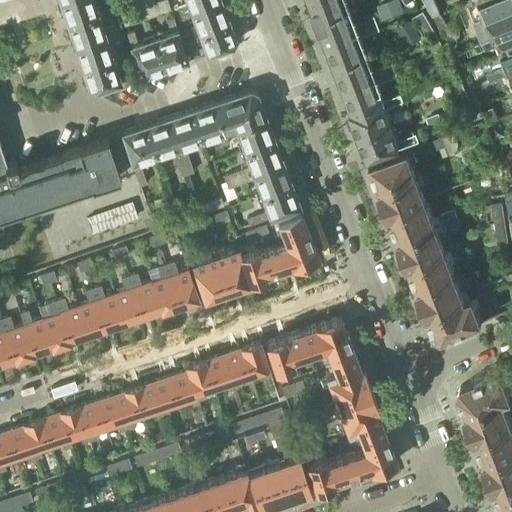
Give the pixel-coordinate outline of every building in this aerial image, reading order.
[(60,0),(67,19),(98,9),(94,0),(60,0)] [(142,4),(140,0),(127,0),(130,8),(135,7),(142,4)] [(162,12),(158,0),(155,0),(154,0),(150,2),(154,14),(162,12)] [(158,0),(162,12),(170,9),(167,0),(158,0)] [(179,11),(210,0),(182,0),(184,3),(177,5),(179,11)] [(193,31),(225,19),(218,0),(210,0),(179,11),(181,17),(188,15),(193,31)] [(309,0),(323,33),(356,20),(348,0),(309,0)] [(404,9),(400,0),(385,0),(377,4),(383,18),(404,9)] [(424,0),(434,16),(442,13),(435,0),(424,0)] [(511,8),(511,0),(475,0),(467,3),(475,23),(511,8)] [(154,14),(150,2),(142,4),(135,7),(139,19),(154,14)] [(139,19),(135,7),(130,8),(119,11),(123,24),(139,19)] [(511,31),(511,8),(475,23),(483,43),(511,31)] [(106,33),(98,9),(67,19),(74,43),(106,33)] [(434,51),(443,45),(423,10),(414,16),(434,51)] [(445,34),(452,31),(442,13),(434,16),(445,34)] [(356,21),(356,20),(323,33),(341,81),(374,68),(374,67),(362,35),(379,28),(374,14),(356,21)] [(169,29),(153,34),(163,66),(187,58),(174,19),(167,21),(169,29)] [(194,56),(232,43),(225,19),(193,31),(198,47),(192,49),(194,56)] [(411,19),(397,27),(406,42),(420,33),(411,19)] [(454,30),(452,31),(445,34),(453,47),(457,45),(459,40),(454,30)] [(500,55),(503,55),(511,51),(511,31),(475,46),(478,52),(496,45),(500,55)] [(140,73),(163,66),(153,34),(136,39),(134,32),(128,34),(140,73)] [(113,56),(106,33),(74,43),(82,67),(113,56)] [(483,83),(510,73),(511,72),(511,51),(503,55),(500,55),(505,67),(488,74),(490,79),(482,82),(483,83)] [(121,80),(113,56),(82,67),(88,85),(95,89),(121,80)] [(341,81),(353,113),(387,100),(386,98),(379,81),(397,74),(392,60),(374,67),(374,68),(341,81)] [(511,72),(510,73),(483,83),(486,91),(506,83),(508,88),(511,85),(511,72)] [(468,119),(477,115),(461,78),(451,83),(468,119)] [(250,87),(215,99),(222,118),(236,114),(240,125),(266,115),(257,90),(250,87)] [(386,98),(387,100),(353,113),(351,114),(369,161),(405,147),(404,145),(419,139),(417,131),(401,137),(388,104),(404,98),(401,92),(386,98)] [(215,99),(192,107),(202,138),(219,132),(222,139),(228,137),(228,136),(225,130),(222,118),(215,99)] [(202,138),(192,107),(168,114),(187,173),(194,170),(187,151),(185,143),(202,138)] [(497,118),(493,107),(484,110),(488,122),(497,118)] [(431,129),(443,124),(438,111),(426,116),(431,129)] [(187,173),(168,114),(145,122),(155,153),(173,147),(176,154),(182,174),(187,173)] [(247,148),(275,138),(266,115),(240,125),(225,130),(228,136),(242,131),(247,148)] [(155,153),(145,122),(121,130),(134,168),(140,166),(137,158),(155,153)] [(455,131),(429,141),(432,150),(441,147),(444,156),(454,152),(458,148),(458,141),(455,131)] [(0,212),(89,183),(91,187),(120,177),(106,135),(86,142),(79,144),(62,150),(62,151),(18,166),(17,164),(0,169),(0,212)] [(226,180),(284,160),(275,138),(247,148),(252,163),(223,173),(226,180)] [(498,161),(508,158),(502,140),(493,143),(498,161)] [(0,143),(0,169),(17,164),(15,159),(13,158),(6,160),(0,143)] [(371,166),(385,203),(421,189),(409,159),(424,153),(422,147),(371,166)] [(503,179),(511,176),(511,174),(508,158),(498,161),(503,179)] [(262,193),(292,182),(284,160),(226,180),(228,187),(248,180),(257,177),(262,193)] [(261,218),(301,204),(292,182),(262,193),(267,207),(258,210),(246,215),(249,223),(261,218)] [(421,189),(385,203),(399,239),(435,225),(421,189)] [(223,203),(221,195),(209,199),(211,207),(223,203)] [(91,230),(137,213),(131,198),(85,214),(91,230)] [(200,211),(211,207),(209,199),(197,203),(200,211)] [(494,209),(496,221),(505,220),(503,208),(494,209)] [(229,219),(226,209),(220,211),(223,221),(229,219)] [(460,224),(455,209),(442,213),(448,228),(460,224)] [(240,252),(249,278),(317,255),(302,210),(272,220),(275,228),(281,226),(286,242),(258,252),(256,246),(240,252)] [(223,221),(220,211),(213,214),(217,223),(223,221)] [(214,224),(211,215),(204,217),(208,226),(214,224)] [(208,226),(204,217),(198,219),(201,228),(208,226)] [(197,230),(193,221),(188,223),(191,232),(197,230)] [(191,232),(188,223),(182,225),(185,234),(191,232)] [(265,224),(243,232),(247,242),(269,234),(265,224)] [(399,239),(414,278),(450,265),(435,225),(399,239)] [(508,240),(506,227),(497,228),(499,241),(508,240)] [(166,241),(163,231),(156,234),(160,243),(166,241)] [(153,245),(160,243),(156,234),(150,236),(153,245)] [(218,244),(212,246),(227,287),(249,280),(249,278),(240,252),(237,242),(219,248),(218,244)] [(128,254),(125,244),(119,246),(122,256),(128,254)] [(116,258),(122,256),(119,246),(112,248),(116,258)] [(204,295),(227,287),(212,246),(208,248),(209,251),(191,257),(204,295)] [(93,266),(89,256),(83,259),(86,268),(93,266)] [(474,257),(466,260),(468,266),(476,262),(474,257)] [(80,270),(86,268),(83,259),(77,261),(80,270)] [(170,265),(167,266),(180,303),(199,297),(189,267),(173,272),(170,265)] [(463,298),(450,265),(414,278),(427,312),(463,298)] [(165,275),(152,279),(162,309),(180,303),(167,266),(162,267),(165,275)] [(56,278),(53,269),(46,271),(50,281),(56,278)] [(43,283),(50,281),(46,271),(40,274),(43,283)] [(131,278),(143,314),(160,308),(161,309),(162,309),(152,279),(151,280),(150,279),(144,281),(141,274),(131,278)] [(129,286),(115,291),(125,320),(143,314),(131,278),(126,279),(129,286)] [(492,281),(478,285),(483,301),(497,296),(492,281)] [(20,292),(18,283),(10,285),(13,294),(20,292)] [(94,290),(107,326),(125,320),(115,291),(106,294),(103,287),(94,290)] [(92,299),(79,303),(89,332),(107,326),(94,290),(89,291),(92,299)] [(473,294),(463,298),(427,312),(434,330),(445,335),(483,319),(473,294)] [(58,303),(70,339),(89,332),(79,303),(70,306),(68,299),(58,302),(58,303)] [(71,340),(70,339),(58,303),(55,304),(57,310),(42,315),(53,346),(71,340)] [(52,346),(53,346),(42,315),(35,318),(33,312),(22,316),(24,322),(34,351),(51,345),(52,346)] [(321,372),(358,358),(349,334),(341,315),(318,322),(327,345),(330,355),(326,357),(329,366),(320,370),(321,372)] [(34,352),(34,351),(24,322),(17,324),(15,318),(4,322),(16,357),(34,352)] [(0,362),(16,357),(4,322),(3,320),(0,321),(0,325),(1,329),(0,329),(0,362)] [(266,340),(275,367),(293,361),(296,370),(304,367),(300,354),(327,345),(318,322),(266,340)] [(259,340),(241,346),(250,371),(262,367),(263,372),(269,370),(259,340)] [(239,375),(250,371),(241,346),(223,352),(233,382),(240,380),(239,375)] [(223,352),(204,358),(213,384),(225,379),(226,384),(233,382),(223,352)] [(211,385),(213,384),(204,358),(186,364),(187,368),(195,395),(203,392),(201,388),(211,385)] [(330,395),(331,398),(332,398),(333,395),(349,389),(352,397),(372,390),(368,379),(362,364),(361,364),(358,358),(321,372),(322,375),(326,373),(334,393),(330,395)] [(187,368),(169,374),(177,399),(187,396),(190,403),(197,401),(195,395),(187,368)] [(511,396),(501,368),(461,384),(455,392),(464,414),(504,398),(508,397),(511,396)] [(167,402),(177,399),(169,374),(151,379),(162,412),(170,410),(167,402)] [(151,379),(132,386),(141,411),(152,407),(155,415),(162,412),(151,379)] [(305,389),(302,379),(282,386),(286,396),(305,389)] [(130,414),(141,411),(132,386),(114,392),(125,425),(133,422),(130,414)] [(377,406),(372,390),(352,397),(349,389),(333,395),(332,398),(331,398),(333,404),(336,403),(344,423),(341,424),(343,428),(350,425),(379,415),(375,407),(377,406)] [(114,392),(96,398),(104,423),(115,420),(118,427),(125,425),(114,392)] [(504,398),(464,414),(478,450),(511,436),(511,420),(507,408),(511,406),(508,397),(504,398)] [(104,423),(96,398),(78,404),(89,435),(89,437),(97,434),(94,426),(104,423)] [(81,438),(89,435),(78,404),(77,403),(59,409),(67,434),(79,430),(81,438)] [(285,416),(281,406),(275,408),(279,418),(285,416)] [(279,418),(275,408),(269,410),(272,420),(275,419),(279,418)] [(70,442),(67,434),(59,409),(40,415),(49,440),(60,436),(62,444),(70,442)] [(272,420),(269,410),(263,412),(266,422),(272,420)] [(266,422),(263,412),(256,414),(260,424),(266,422)] [(260,424),(256,414),(250,416),(254,426),(260,424)] [(22,421),(22,423),(33,455),(41,453),(38,443),(49,440),(40,415),(22,421)] [(395,458),(379,415),(350,425),(353,433),(358,431),(362,443),(357,445),(366,468),(395,458)] [(254,426),(250,416),(244,418),(247,428),(254,426)] [(286,421),(285,416),(279,418),(275,419),(276,424),(286,421)] [(247,428),(244,418),(238,420),(241,430),(247,428)] [(238,420),(231,422),(235,432),(241,430),(238,420)] [(289,427),(286,421),(276,424),(279,430),(289,427)] [(26,458),(33,455),(22,423),(4,429),(13,454),(24,450),(26,458)] [(231,433),(227,423),(221,425),(225,435),(231,433)] [(225,435),(221,425),(215,427),(218,438),(225,435)] [(218,438),(215,427),(209,429),(212,440),(218,438)] [(291,433),(289,427),(279,430),(281,436),(291,433)] [(321,437),(318,428),(299,434),(302,444),(321,437)] [(4,429),(0,430),(0,467),(5,466),(2,457),(13,454),(4,429)] [(212,440),(209,429),(202,432),(206,442),(212,440)] [(254,432),(256,439),(266,436),(263,429),(254,432)] [(206,442),(202,432),(196,434),(200,444),(206,442)] [(256,439),(254,432),(245,435),(247,442),(256,439)] [(281,436),(274,439),(279,452),(295,447),(291,433),(281,436)] [(200,444),(196,434),(190,436),(193,446),(200,444)] [(193,446),(190,436),(184,438),(187,448),(193,446)] [(492,485),(511,477),(511,436),(478,450),(492,485)] [(171,442),(175,452),(181,450),(178,440),(171,442)] [(165,444),(169,454),(175,452),(171,442),(165,444)] [(169,454),(165,444),(159,446),(162,456),(169,454)] [(340,477),(366,468),(357,445),(332,453),(340,477)] [(162,456),(159,446),(153,448),(156,458),(162,456)] [(156,458),(153,448),(146,450),(150,461),(156,458)] [(140,453),(144,463),(150,461),(146,450),(140,453)] [(296,450),(245,468),(256,501),(258,503),(262,502),(262,503),(264,502),(264,501),(273,498),(274,499),(276,498),(275,497),(285,494),(286,494),(287,494),(287,493),(290,492),(291,493),(292,493),(292,492),(296,490),(296,491),(298,491),(297,490),(307,486),(308,487),(309,487),(296,450)] [(134,455),(137,465),(144,463),(140,453),(134,455)] [(313,486),(340,477),(332,453),(324,456),(323,453),(304,459),(313,486)] [(132,467),(128,457),(122,459),(125,469),(132,467)] [(125,469),(122,459),(116,461),(119,471),(125,469)] [(119,471),(116,461),(109,463),(113,473),(119,471)] [(113,473),(109,463),(103,465),(107,475),(113,473)] [(107,475),(103,465),(97,467),(100,477),(107,475)] [(248,504),(256,501),(245,468),(244,468),(238,466),(219,472),(230,505),(246,500),(248,504)] [(100,477),(97,467),(91,469),(94,479),(100,477)] [(84,471),(88,481),(94,479),(91,469),(84,471)] [(214,511),(215,511),(230,505),(219,472),(200,479),(199,476),(193,477),(205,511),(214,511)] [(72,475),(76,485),(82,483),(78,473),(72,475)] [(66,477),(69,488),(76,485),(72,475),(66,477)] [(60,480),(63,490),(69,488),(66,477),(60,480)] [(189,483),(169,489),(177,511),(205,511),(193,477),(188,479),(189,483)] [(511,477),(492,485),(499,505),(507,509),(511,507),(511,477)] [(63,490),(60,480),(53,482),(57,492),(63,490)] [(57,492),(53,482),(47,484),(51,494),(57,492)] [(51,494),(47,484),(41,486),(44,496),(51,494)] [(35,488),(38,498),(44,496),(41,486),(35,488)] [(177,511),(169,489),(151,495),(150,491),(144,494),(149,511),(177,511)] [(23,492),(26,502),(32,500),(29,490),(23,492)] [(16,494),(20,504),(21,504),(26,502),(23,492),(16,494)] [(10,496),(14,506),(20,504),(16,494),(10,496)] [(139,499),(120,506),(122,511),(149,511),(144,494),(138,495),(139,499)] [(4,498),(7,508),(11,507),(14,506),(10,496),(4,498)]
